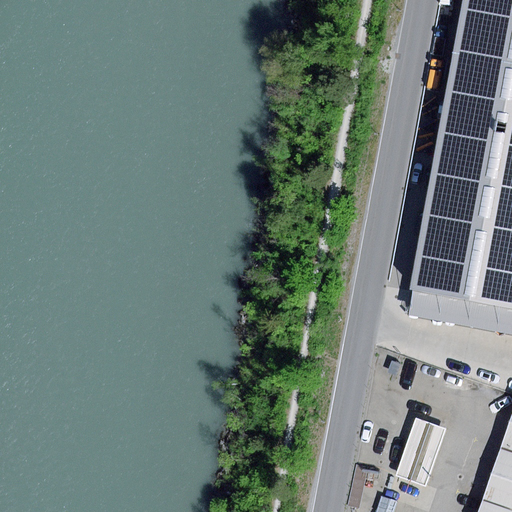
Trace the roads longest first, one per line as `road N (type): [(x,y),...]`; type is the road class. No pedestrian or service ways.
road 1 (unclassified): [(327,511),(422,0)]
road 2 (unknown): [(365,511),(393,402),(433,406),(455,424),(457,447),(434,511)]
